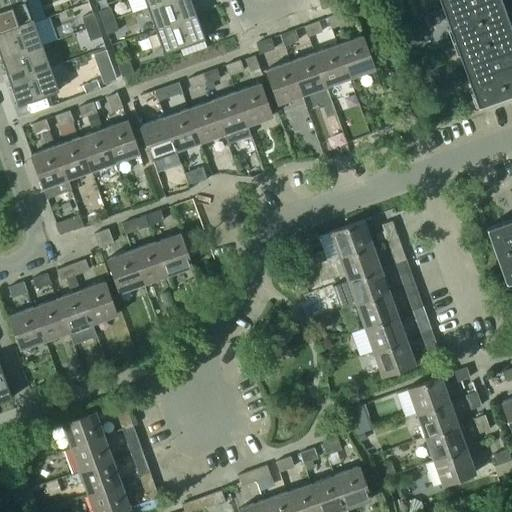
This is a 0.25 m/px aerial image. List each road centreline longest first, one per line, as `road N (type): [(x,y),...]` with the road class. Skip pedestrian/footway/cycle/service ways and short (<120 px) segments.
road 1 (residential): [(511,137),(289,207),(273,220),(210,357),(203,410)]
road 2 (residential): [(0,263),(38,237),(0,132)]
